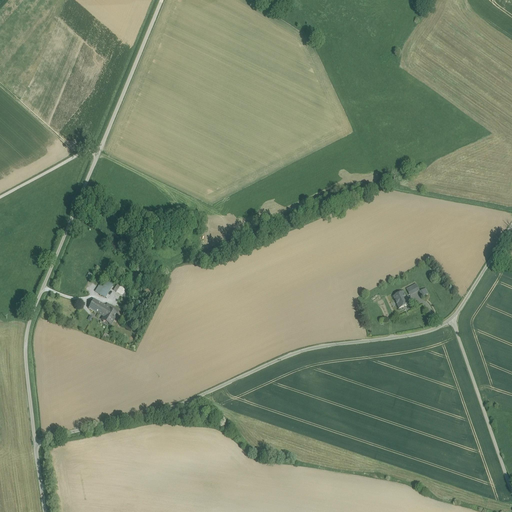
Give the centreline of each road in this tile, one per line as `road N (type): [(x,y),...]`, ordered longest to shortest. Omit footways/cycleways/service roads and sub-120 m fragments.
road 1 (tertiary): [(43,511),(33,447),(46,440),(194,398),(304,350),(454,321)]
road 2 (track): [(33,447),(27,327),(161,0)]
road 3 (residential): [(511,489),(454,321)]
